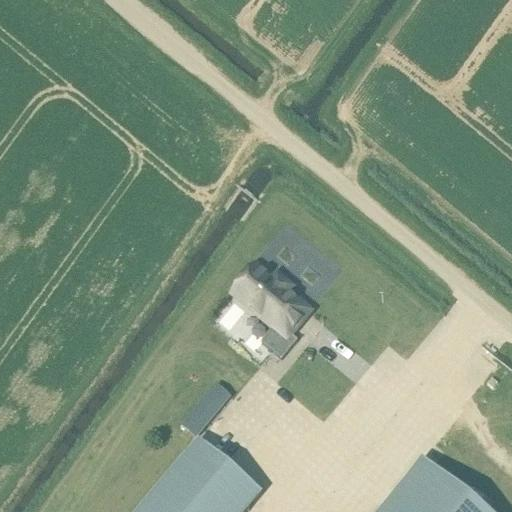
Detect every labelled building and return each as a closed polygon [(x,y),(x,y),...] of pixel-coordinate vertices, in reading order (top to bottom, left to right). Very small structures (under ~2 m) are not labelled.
[(308,315),(298,307),(255,271),(234,296),(287,340),(308,315)] [(318,349),(279,396),(308,419),(347,372),(318,349)] [(210,395),(182,429),(196,440),(224,407),(210,395)] [(248,511),(261,497),(198,445),(141,511),(248,511)] [(480,511),(423,463),(381,511),(480,511)]
